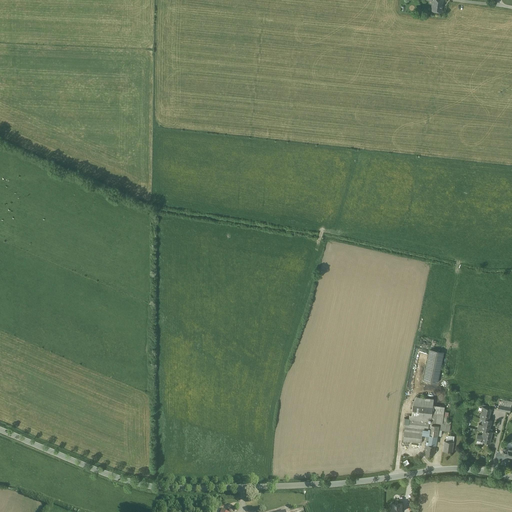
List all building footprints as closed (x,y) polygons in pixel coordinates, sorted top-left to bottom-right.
[(433,0),(432,10),(433,10),(434,11),(437,12),(438,10),(441,11),(442,0),(433,0)] [(443,352),(430,349),(424,379),(437,381),(443,352)] [(433,398),(416,396),(413,402),(433,404),(433,398)] [(433,404),(413,402),(411,414),(431,417),(433,404)] [(445,406),(433,404),(431,417),(443,418),(445,406)] [(491,408),(480,405),(480,406),(483,406),(481,412),(480,417),(483,418),(489,419),(491,408)] [(443,420),(443,418),(431,417),(411,414),(410,414),(409,414),(407,414),(407,417),(409,418),(409,419),(436,422),(443,423),(443,420)] [(409,418),(407,417),(405,417),(404,426),(405,426),(423,428),(428,429),(428,427),(430,428),(435,428),(436,422),(409,419),(409,418)] [(489,419),(483,418),(482,424),(479,423),(477,428),(484,430),(484,429),(489,431),(489,430),(492,419),(489,419)] [(423,428),(405,426),(403,440),(421,442),(423,428)] [(489,431),(484,429),(484,430),(483,435),(482,435),(477,434),(476,440),(477,440),(477,442),(482,444),(483,441),(490,443),(490,442),(492,431),(489,430),(489,431)] [(429,434),(429,440),(426,440),(426,443),(435,444),(436,435),(429,434)] [(454,441),(444,440),(443,450),(452,451),(454,441)] [(435,444),(426,443),(425,453),(433,454),(435,444)] [(511,455),(511,447),(506,446),(506,447),(503,447),(502,454),(505,454),(504,456),(511,457),(511,455)] [(402,511),(402,503),(398,503),(398,501),(395,501),(395,503),(391,503),(390,511),(402,511)]
